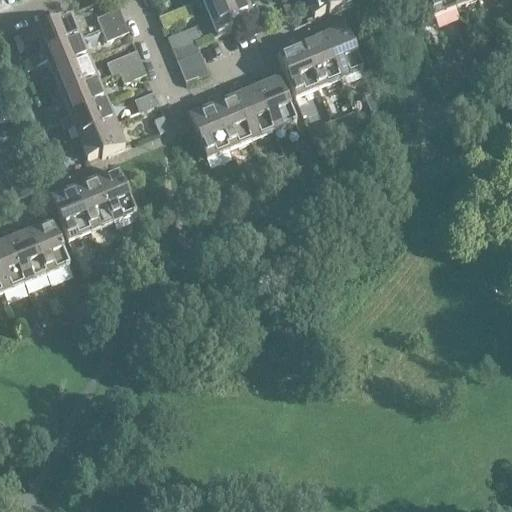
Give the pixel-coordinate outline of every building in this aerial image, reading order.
[(200,0),(207,14),(241,0),(200,0)] [(243,0),(241,0),(207,14),(217,39),(233,32),(232,30),(252,21),(243,0)] [(301,0),(295,3),(298,12),(309,8),(314,21),(327,15),(329,18),(352,9),(348,0),(301,0)] [(410,0),(422,27),(456,13),(450,0),(410,0)] [(450,0),(456,13),(478,3),(476,0),(450,0)] [(510,18),(505,5),(498,8),(502,19),(506,22),(510,21),(510,18)] [(188,9),(158,21),(163,33),(193,21),(188,9)] [(96,22),(101,33),(123,24),(118,13),(96,22)] [(490,33),(485,19),(478,22),(483,35),(486,37),(489,36),(490,33)] [(24,65),(24,66),(79,42),(71,21),(45,31),(44,29),(14,42),(19,54),(38,46),(43,58),(24,65)] [(123,24),(101,33),(106,45),(128,36),(123,24)] [(197,30),(167,42),(172,55),(194,46),(202,43),(197,30)] [(345,32),(321,42),(339,85),(340,85),(363,75),(345,32)] [(470,47),(464,33),(458,36),(463,49),(466,51),(470,49),(470,47)] [(79,42),(24,66),(28,74),(47,67),(52,79),(88,63),(79,42)] [(321,42),(300,51),(317,94),(339,85),(321,42)] [(194,46),(172,55),(177,66),(199,57),(194,46)] [(300,51),(277,60),(295,103),(317,94),(300,51)] [(111,79),(119,76),(141,68),(136,55),(106,67),(111,79)] [(199,57),(177,66),(181,77),(203,67),(199,57)] [(52,79),(42,83),(45,92),(55,88),(60,100),(50,104),(97,85),(88,63),(52,79)] [(203,67),(181,77),(186,88),(208,79),(203,67)] [(141,68),(119,76),(123,88),(145,79),(141,68)] [(251,85),(255,94),(256,93),(273,137),(296,127),(278,84),(264,90),(260,81),(251,85)] [(97,85),(50,104),(54,113),(64,109),(69,121),(59,125),(105,106),(97,85)] [(229,94),(232,103),(233,102),(251,146),(273,137),(256,93),(255,94),(242,99),(238,90),(229,94)] [(152,97),(134,104),(140,117),(158,109),(153,97),(152,97)] [(378,111),(373,97),(364,100),(369,113),(373,116),(377,114),(378,111)] [(206,103),(210,112),(211,112),(228,155),(251,146),(233,102),(232,103),(219,108),(216,99),(206,103)] [(105,106),(59,125),(63,134),(73,130),(77,142),(114,127),(105,106)] [(184,112),(193,134),(206,164),(228,155),(211,112),(210,112),(197,117),(194,108),(184,112)] [(352,112),(343,115),(349,127),(352,130),(357,128),(357,125),(352,112)] [(6,118),(0,119),(0,132),(10,129),(6,118)] [(154,125),(159,137),(168,133),(163,121),(154,125)] [(331,126),(323,129),(329,142),(333,144),(337,142),(337,139),(331,126)] [(114,127),(77,142),(67,146),(71,155),(81,151),(86,164),(100,158),(101,161),(124,152),(114,127)] [(10,129),(0,132),(0,146),(15,141),(10,129)] [(15,141),(0,146),(0,159),(20,152),(15,141)] [(300,143),(292,147),(298,159),(302,162),(306,160),(306,157),(300,143)] [(20,152),(0,159),(0,167),(2,171),(24,162),(20,152)] [(280,158),(271,162),(277,174),(281,177),(285,175),(285,172),(280,158)] [(24,162),(2,171),(6,182),(28,173),(24,162)] [(28,173),(6,182),(10,193),(33,184),(28,173)] [(117,175),(94,185),(112,228),(135,218),(117,175)] [(263,175),(254,178),(261,191),(265,193),(269,191),(269,188),(263,175)] [(33,184),(10,193),(15,204),(37,195),(33,184)] [(94,185),(73,194),(90,237),(112,228),(94,185)] [(243,207),(248,205),(248,202),(243,189),(235,192),(240,205),(243,207)] [(90,237),(73,194),(50,203),(68,246),(90,237)] [(33,224),(24,228),(28,237),(46,280),(69,271),(51,227),(37,233),(33,224)] [(11,234),(2,237),(5,246),(24,289),(46,280),(28,237),(15,242),(11,234)] [(150,254),(145,241),(136,244),(141,256),(145,259),(149,258),(150,254)] [(0,295),(1,299),(24,289),(5,246),(0,248),(0,295)] [(128,264),(122,250),(114,253),(119,265),(123,268),(127,267),(128,264)] [(106,273),(100,258),(91,262),(97,275),(101,278),(105,277),(106,273)] [(83,307),(78,293),(70,296),(75,308),(78,311),(82,310),(83,307)] [(61,315),(56,302),(48,305),(53,317),(56,320),(60,318),(61,315)] [(39,325),(34,311),(25,314),(31,326),(34,329),(38,328),(39,325)]
